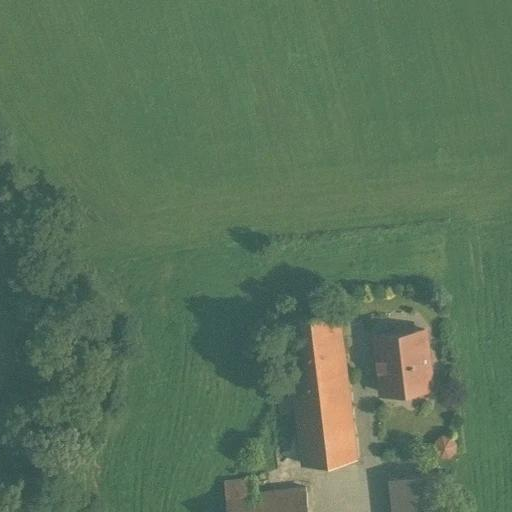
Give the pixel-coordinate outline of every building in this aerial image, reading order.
[(338,308),(285,314),(294,393),(347,387),(338,308)] [(404,324),(394,326),(390,332),(374,334),(380,391),(399,389),(406,395),(413,394),(418,387),(430,386),(423,328),(410,330),(404,324)] [(294,393),(277,395),(279,412),(296,410),(302,462),(355,456),(347,387),(294,393)] [(455,451),(452,432),(431,435),(434,454),(455,451)] [(442,511),(438,471),(388,476),(392,511),(442,511)] [(307,511),(304,486),(253,491),(252,477),(224,480),(227,511),(307,511)]
